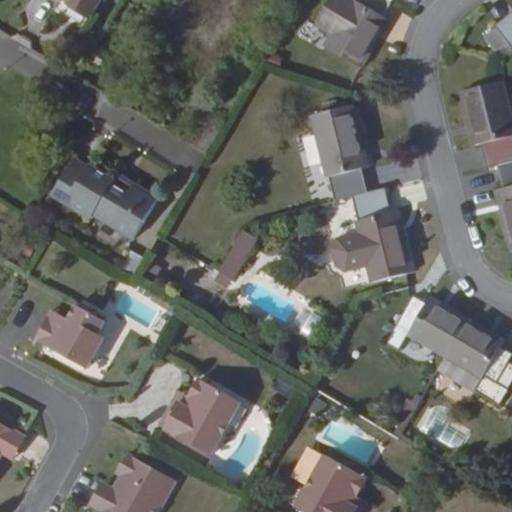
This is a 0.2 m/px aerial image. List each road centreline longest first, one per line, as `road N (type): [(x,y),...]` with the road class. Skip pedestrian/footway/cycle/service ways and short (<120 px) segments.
road 1 (residential): [(449,0),(416,68),(467,269),(511,298)]
road 2 (residential): [(35,511),(76,425),(57,398),(0,364)]
